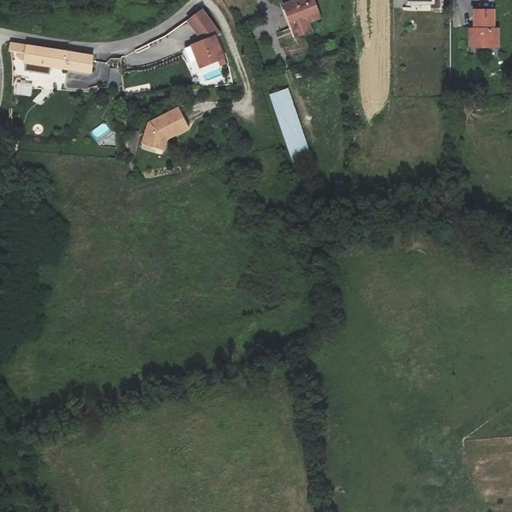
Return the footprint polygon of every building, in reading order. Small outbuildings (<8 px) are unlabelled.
[(313,0),(296,0),(285,4),(296,37),(312,31),(309,23),(320,19),(313,0)] [(188,19),(204,41),(192,46),(201,68),(224,58),(215,36),(220,34),(200,9),(188,19)] [(470,28),(469,47),(498,48),(499,29),(493,29),(493,11),(476,11),(475,28),(470,28)] [(95,56),(10,43),(8,52),(20,54),(19,62),(92,73),(95,56)] [(202,75),(219,67),(217,62),(200,69),(202,75)] [(31,85),(16,83),(14,93),(29,95),(31,85)] [(288,89),(271,95),(295,166),(312,160),(288,89)] [(150,122),(142,142),(162,150),(166,139),(188,129),(178,108),(150,122)]
